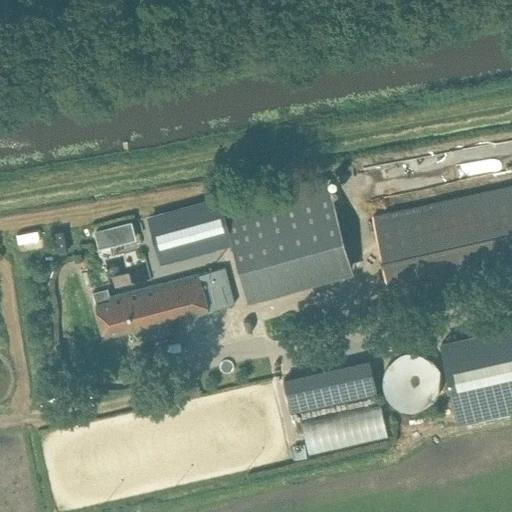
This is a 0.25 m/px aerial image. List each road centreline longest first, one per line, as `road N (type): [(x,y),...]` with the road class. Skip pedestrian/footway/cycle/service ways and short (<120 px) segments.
road 1 (track): [(511,106),(0,194)]
road 2 (track): [(288,0),(0,48)]
